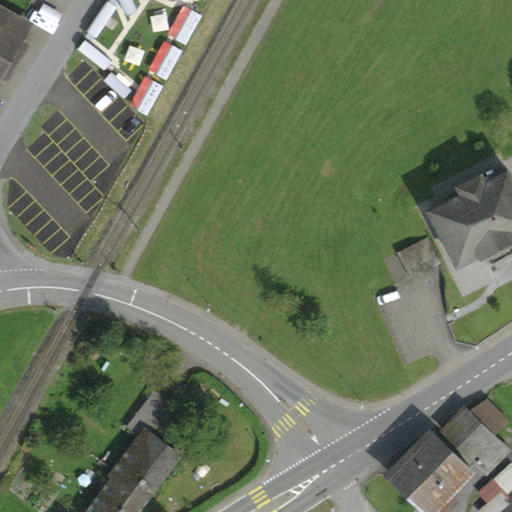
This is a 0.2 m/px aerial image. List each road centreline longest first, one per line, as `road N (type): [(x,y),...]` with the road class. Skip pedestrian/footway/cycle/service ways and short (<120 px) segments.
road 1 (tertiary): [(0,289),(85,292),(158,316),(271,390),(336,463)]
road 2 (primary): [(511,350),(336,463)]
road 3 (unclassified): [(88,0),(0,141)]
